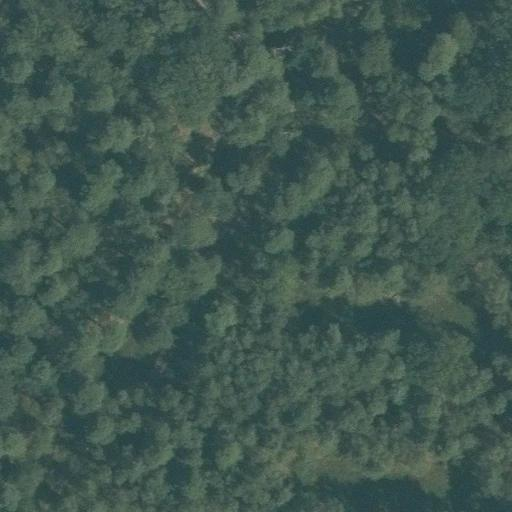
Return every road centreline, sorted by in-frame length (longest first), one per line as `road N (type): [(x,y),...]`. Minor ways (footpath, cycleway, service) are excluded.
road 1 (track): [(37,511),(153,384),(278,135),(292,71),(328,25),(364,0)]
road 2 (track): [(292,71),(190,0)]
